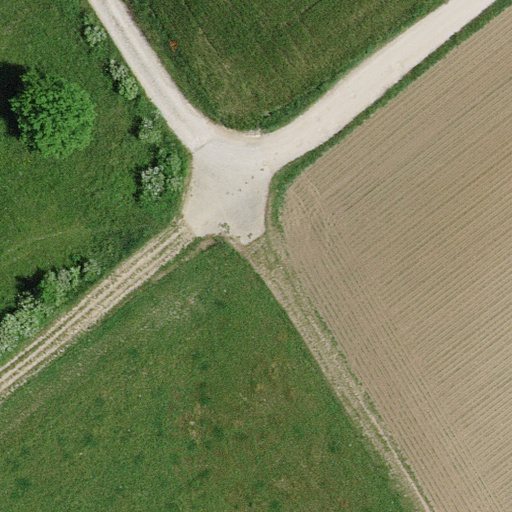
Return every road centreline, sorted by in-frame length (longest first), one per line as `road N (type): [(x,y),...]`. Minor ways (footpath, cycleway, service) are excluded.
road 1 (track): [(0,382),(475,0)]
road 2 (track): [(416,511),(253,239)]
road 3 (track): [(110,0),(253,239)]
